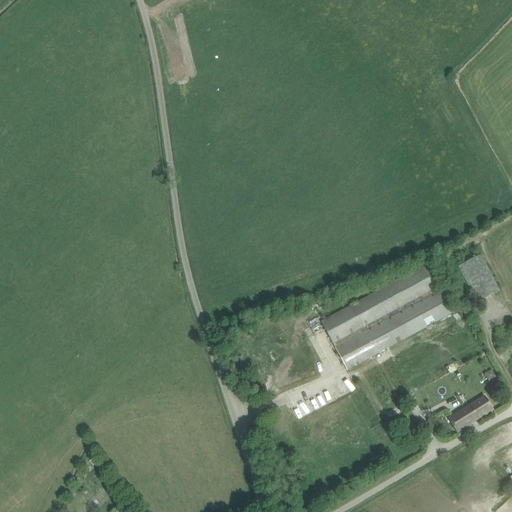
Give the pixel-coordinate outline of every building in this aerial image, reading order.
[(499,291),(494,283),(480,255),(458,267),(478,303),(499,291)] [(389,349),(451,316),(424,266),(321,321),(347,371),(389,349)] [(486,369),(478,373),(483,381),(490,377),(486,369)] [(300,419),(324,464),(381,434),(357,389),(300,419)] [(485,396),(448,419),(457,433),(493,410),(485,396)] [(89,493),(78,500),(85,510),(96,503),(89,493)]
